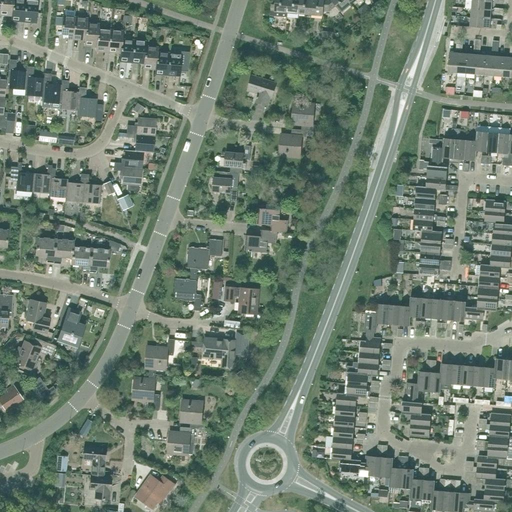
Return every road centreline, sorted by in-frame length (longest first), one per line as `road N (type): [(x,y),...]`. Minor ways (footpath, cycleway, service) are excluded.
road 1 (tertiary): [(296,399),(397,123)]
road 2 (residential): [(407,446),(382,431),(400,344),(466,348),(511,330)]
road 3 (residential): [(0,143),(90,151),(127,90)]
road 4 (residential): [(455,270),(463,177),(511,181)]
road 5 (residential): [(127,90),(0,40)]
road 6 (residential): [(0,275),(130,308)]
road 7 (unclassified): [(201,116),(242,0)]
